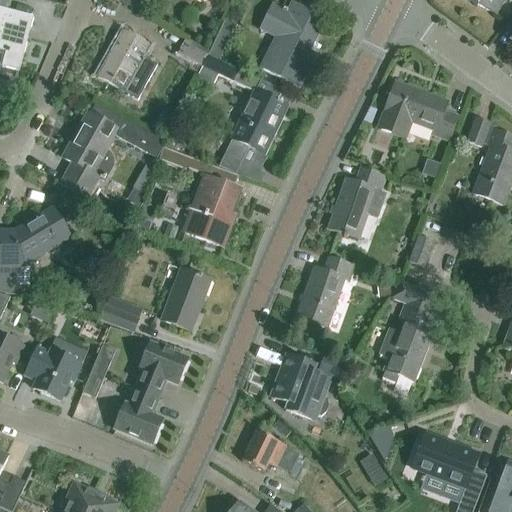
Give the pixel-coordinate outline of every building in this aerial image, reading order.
[(198,0),(202,2),(203,0),(117,0),(140,12),(146,0),(198,0)] [(495,15),(502,0),(463,0),(473,5),(472,6),(476,8),(477,6),(495,15)] [(282,11),(272,6),(263,25),(285,37),(267,73),(299,89),(315,57),(308,53),(320,30),(313,27),(317,18),(297,7),(292,16),(286,13),(287,12),(283,10),(282,11)] [(0,67),(1,68),(19,72),(33,18),(0,9),(0,67)] [(219,62),(236,26),(224,21),(207,56),(219,62)] [(110,55),(97,78),(123,93),(137,101),(144,89),(157,67),(142,58),(148,47),(123,33),(115,47),(117,48),(112,56),(110,55)] [(200,68),(208,54),(185,41),(177,55),(200,68)] [(238,71),(219,62),(207,56),(196,80),(212,88),(217,76),(231,83),(238,71)] [(448,144),(458,119),(443,113),(447,104),(431,98),(430,100),(411,93),(411,91),(394,85),(378,130),(404,140),(410,123),(435,132),(433,138),(448,144)] [(282,105),(278,103),(277,104),(254,93),(230,141),(231,141),(218,168),(235,176),(248,149),(263,157),(286,109),(281,106),(282,105)] [(72,165),(60,186),(86,200),(99,178),(105,182),(112,169),(113,162),(112,157),(108,153),(116,139),(156,161),(165,144),(95,105),(94,106),(95,106),(89,116),(87,115),(62,159),(72,165)] [(482,145),(486,146),(490,148),(473,196),(502,207),(511,179),(511,154),(511,151),(511,138),(488,130),(490,126),(475,120),(466,143),(481,149),(482,145)] [(219,170),(192,160),(163,149),(158,161),(188,173),(187,174),(208,182),(196,213),(192,212),(183,234),(223,249),(231,227),(227,225),(240,191),(234,189),(238,178),(219,170)] [(434,165),(428,181),(440,185),(446,169),(434,165)] [(376,220),(385,195),(379,193),(384,179),(360,171),(355,185),(346,182),(328,231),(357,241),(366,216),(376,220)] [(70,239),(52,210),(14,233),(14,235),(2,235),(2,233),(0,233),(0,257),(0,293),(16,298),(16,261),(33,261),(70,239)] [(423,269),(432,244),(418,239),(409,264),(423,269)] [(326,330),(343,281),(347,283),(353,268),(329,259),(323,273),(314,270),(297,319),(326,330)] [(191,333),(210,282),(201,279),(201,277),(197,276),(197,278),(180,271),(161,322),(191,333)] [(426,347),(433,331),(423,328),(435,298),(400,283),(393,300),(407,306),(401,320),(406,322),(400,335),(391,332),(381,356),(389,360),(384,372),(385,373),(382,379),(396,385),(397,393),(406,396),(411,383),(412,384),(419,367),(417,366),(424,347),(426,347)] [(0,319),(10,299),(0,295),(0,319)] [(108,297),(104,308),(116,313),(121,302),(108,297)] [(116,313),(104,308),(99,321),(133,334),(137,321),(116,313)] [(0,384),(2,385),(12,364),(15,366),(23,348),(0,337),(0,384)] [(176,386),(187,360),(150,345),(139,371),(142,372),(135,390),(158,399),(166,382),(176,386)] [(105,377),(115,353),(102,347),(96,361),(93,367),(92,371),(105,377)] [(23,377),(36,383),(32,390),(60,403),(70,382),(73,384),(81,366),(50,352),(49,355),(36,349),(23,377)] [(330,381),(312,375),(306,372),(308,365),(286,357),(270,399),(287,405),(285,412),(314,423),(317,417),(320,418),(324,414),(326,411),(327,407),(327,401),(323,400),(330,381)] [(88,358),(86,364),(93,367),(96,361),(88,358)] [(324,360),(319,373),(341,381),(346,368),(324,360)] [(95,400),(105,377),(92,371),(82,395),(95,400)] [(151,417),(158,399),(135,390),(128,407),(125,406),(114,431),(151,447),(162,421),(151,417)] [(286,448),(256,434),(242,463),(263,473),(267,463),(276,468),(286,448)] [(424,437),(412,470),(465,490),(456,511),(473,511),(486,478),(472,473),(478,457),(424,437)] [(0,505),(9,485),(0,481),(0,476),(2,473),(8,459),(0,454),(0,505)] [(369,466),(385,492),(395,485),(379,460),(369,466)] [(511,511),(511,464),(507,462),(488,511),(511,511)] [(9,485),(0,505),(0,509),(6,511),(12,511),(26,484),(25,484),(13,478),(9,485)] [(115,511),(118,506),(73,485),(67,497),(72,500),(66,511),(115,511)] [(276,511),(270,507),(265,511),(249,511),(237,503),(231,511),(276,511)]
